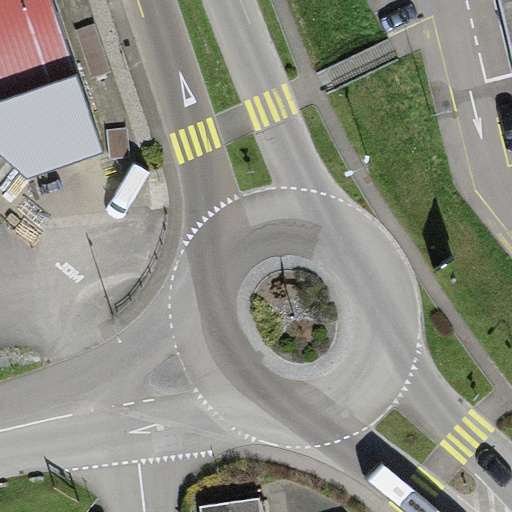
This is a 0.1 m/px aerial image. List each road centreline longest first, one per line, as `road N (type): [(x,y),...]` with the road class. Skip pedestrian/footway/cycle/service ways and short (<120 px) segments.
road 1 (primary): [(152,0),(217,205),(224,252)]
road 2 (primary): [(319,223),(221,0)]
road 3 (primary): [(511,478),(376,362)]
road 4 (primary): [(376,362),(386,339),(386,290),(361,248),(319,223)]
road 5 (primary): [(305,408),(426,511)]
road 6 (residential): [(127,389),(0,425)]
road 7 (residential): [(127,389),(143,511)]
